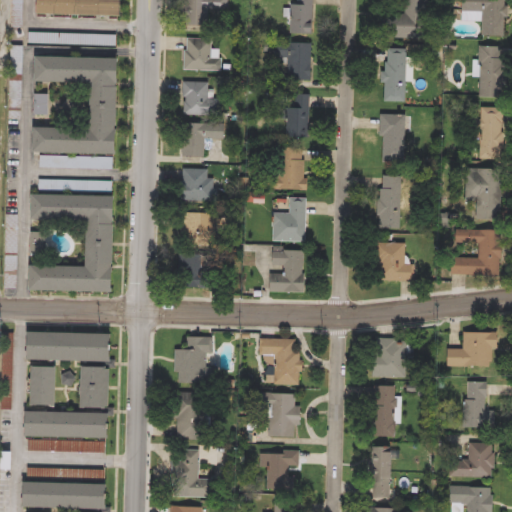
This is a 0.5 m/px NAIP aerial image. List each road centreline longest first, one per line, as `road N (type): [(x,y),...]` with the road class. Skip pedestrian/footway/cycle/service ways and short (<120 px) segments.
road 1 (tertiary): [(0,307),(393,312),(511,295)]
road 2 (tertiary): [(136,511),(154,0)]
road 3 (residential): [(334,511),(349,0)]
